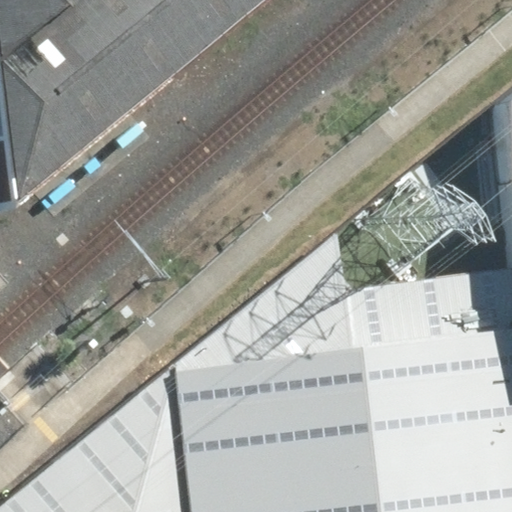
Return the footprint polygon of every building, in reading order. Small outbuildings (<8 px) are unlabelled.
[(0,0),(0,193),(240,0),(0,0)] [(511,77),(490,96),(500,176),(511,174),(511,77)] [(511,174),(500,176),(510,259),(511,280),(511,174)] [(159,394),(173,511),(511,511),(511,280),(510,259),(334,284),(327,229),(156,371),(159,394)] [(0,511),(173,511),(159,394),(156,371),(0,494),(0,511)]
